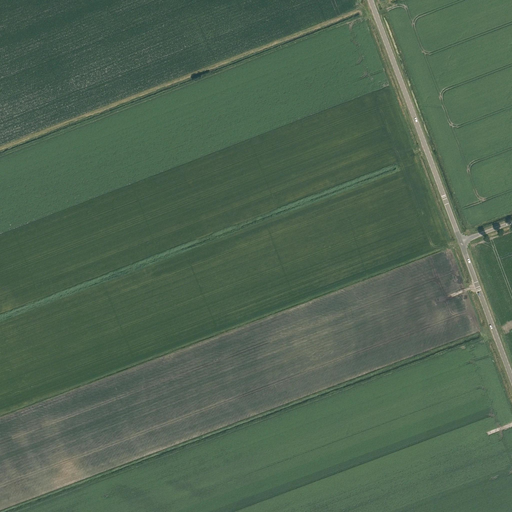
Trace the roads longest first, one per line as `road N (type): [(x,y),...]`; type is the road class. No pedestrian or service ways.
road 1 (unclassified): [(460,242),(370,0)]
road 2 (unclassified): [(511,379),(460,242)]
